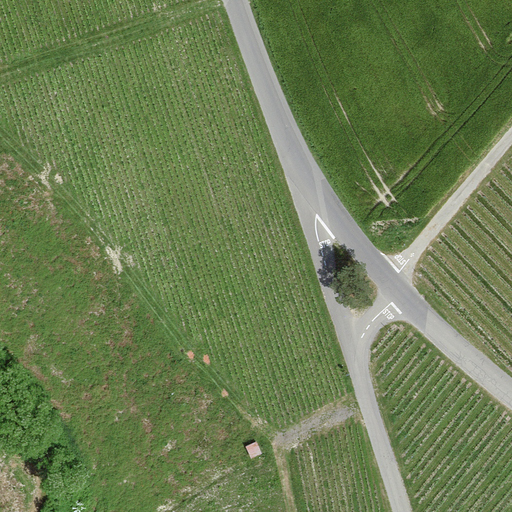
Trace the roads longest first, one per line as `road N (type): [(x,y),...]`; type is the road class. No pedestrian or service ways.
road 1 (unclassified): [(312,185),(237,0)]
road 2 (track): [(511,139),(412,255),(395,286)]
road 3 (unclassified): [(351,348),(400,511)]
road 4 (unclassified): [(351,348),(312,185)]
road 5 (unclassified): [(511,394),(395,286)]
road 6 (unclassified): [(395,286),(312,185)]
